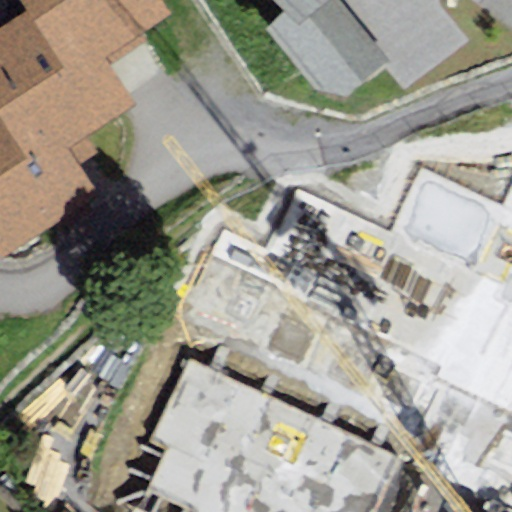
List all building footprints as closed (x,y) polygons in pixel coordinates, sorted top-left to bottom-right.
[(170,14),(161,0),(17,0),(26,14),(69,79),(104,57),(170,14)] [(263,0),(277,13),(262,26),(313,90),(344,96),(388,62),(337,0),(263,0)] [(69,79),(26,14),(0,30),(0,108),(31,156),(60,138),(79,167),(98,154),(86,135),(134,104),(104,57),(69,79)] [(149,270),(203,368),(430,245),(484,344),(511,328),(511,92),(459,121),(451,107),(149,270)] [(31,156),(0,108),(0,259),(98,196),(79,167),(60,138),(31,156)]
